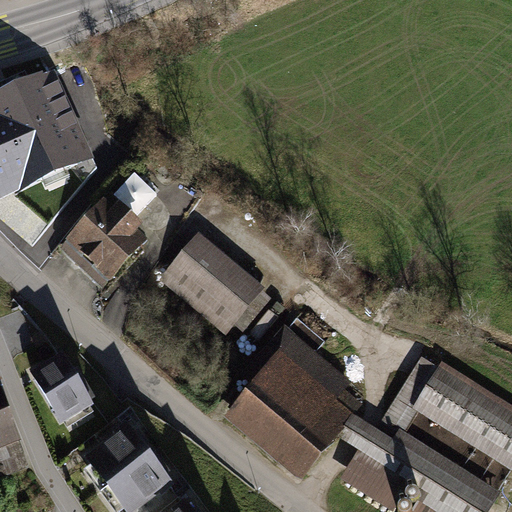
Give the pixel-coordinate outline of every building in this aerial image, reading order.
[(0,148),(1,150),(0,150),(0,211),(25,239),(49,218),(23,190),(31,183),(20,171),(68,128),(59,118),(72,106),(52,84),(39,95),(38,94),(0,128),(0,148)] [(135,176),(114,197),(136,218),(157,197),(135,176)] [(76,245),(63,259),(96,291),(142,244),(132,235),(138,228),(120,211),(114,217),(104,208),(72,241),(76,245)] [(255,294),(197,245),(171,276),(229,325),(255,294)] [(279,358),(232,413),(303,473),(338,432),(350,417),(356,410),(340,396),(348,385),(285,332),(270,350),(279,358)] [(72,375),(63,360),(34,377),(61,421),(90,404),(88,401),(91,399),(76,373),(72,375)] [(511,417),(423,361),(379,430),(397,441),(418,407),(511,465),(511,417)] [(209,376),(217,383),(226,374),(218,366),(209,376)] [(0,391),(0,476),(27,466),(17,438),(18,437),(0,391)] [(377,433),(350,417),(338,432),(361,447),(341,480),(392,511),(393,511),(413,480),(428,490),(463,511),(485,511),(493,500),(397,441),(379,430),(377,433)] [(118,439),(89,461),(108,487),(151,454),(137,435),(134,437),(127,429),(116,437),(118,439)] [(151,454),(108,487),(127,511),(128,511),(157,491),(159,493),(167,487),(165,485),(168,483),(163,476),(166,474),(151,454)] [(414,511),(463,511),(428,490),(414,511)]
